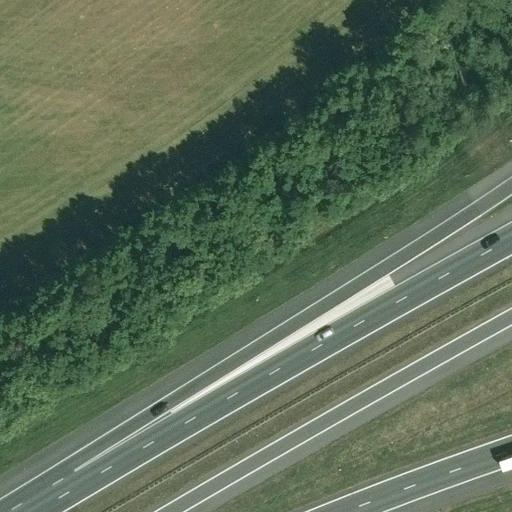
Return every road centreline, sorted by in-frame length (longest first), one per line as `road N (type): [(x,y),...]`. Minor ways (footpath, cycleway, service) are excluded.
road 1 (motorway): [(511,185),(78,478)]
road 2 (motorway): [(511,238),(78,478)]
road 3 (motorway): [(171,511),(511,318)]
road 4 (motorway): [(346,511),(511,451)]
